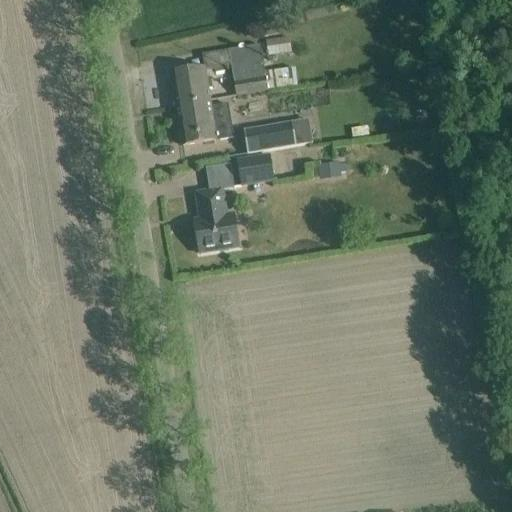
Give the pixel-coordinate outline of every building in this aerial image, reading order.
[(288,32),(285,21),(264,26),(266,38),(288,32)] [(291,53),(288,38),(266,42),(268,56),(291,53)] [(261,45),(230,50),(238,96),(299,87),(296,67),(266,72),(261,45)] [(171,74),(176,108),(211,102),(209,89),(212,89),(211,79),(207,79),(206,69),(171,74)] [(441,70),(428,72),(430,85),(443,84),(441,70)] [(211,102),(176,108),(182,146),(202,143),(234,138),(229,104),(212,107),(211,102)] [(246,131),(243,131),(247,156),(312,144),(312,143),(296,146),(292,123),(289,124),(289,125),(276,127),(276,126),(275,126),(275,127),(261,130),(261,128),(259,129),(260,130),(247,132),(246,131)] [(273,182),(269,157),(238,162),(242,187),(273,182)] [(339,163),(318,166),(318,168),(320,177),(339,175),(339,173),(346,172),(345,164),(339,164),(339,163)] [(234,215),(226,216),(222,190),(196,194),(200,220),(194,221),(200,255),(239,248),(234,215)]
